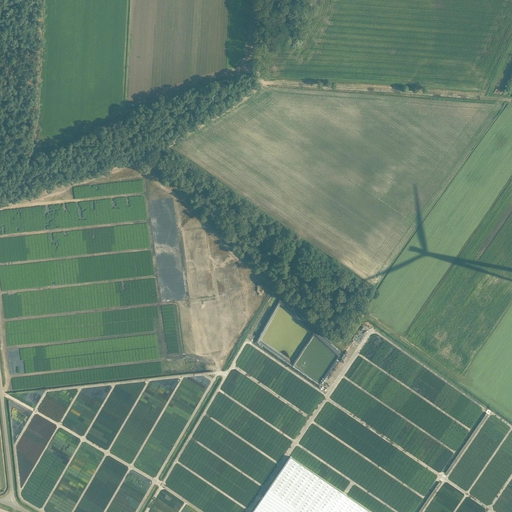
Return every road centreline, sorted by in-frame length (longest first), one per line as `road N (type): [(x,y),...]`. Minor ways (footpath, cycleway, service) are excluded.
road 1 (track): [(511,99),(262,82),(153,156),(0,202)]
road 2 (unclassified): [(13,504),(0,382)]
